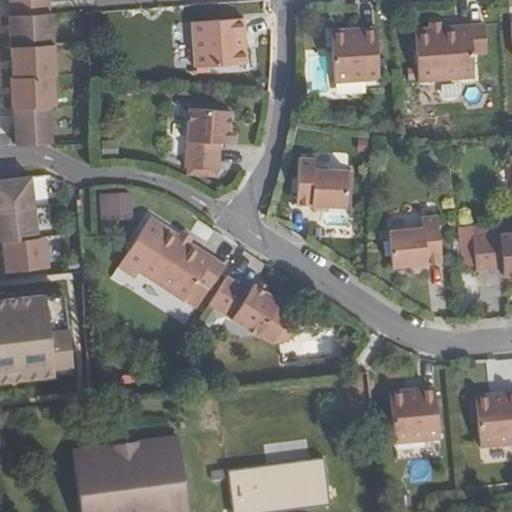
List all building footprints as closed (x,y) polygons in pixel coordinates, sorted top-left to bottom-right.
[(54,13),(10,16),(12,47),(56,44),(54,13)] [(246,34),(244,18),(192,22),(196,67),(248,63),(247,48),(243,49),(242,34),(246,34)] [(488,52),(486,23),(415,29),(420,81),(476,77),(473,52),(488,52)] [(381,79),(377,27),(361,28),(362,32),(347,33),(347,29),(332,30),(336,82),(381,79)] [(56,44),(12,47),(14,78),(55,75),(58,75),(56,44)] [(14,78),(12,78),(14,109),(15,109),(51,106),(57,106),(55,75),(14,78)] [(15,109),(17,145),(53,144),(51,106),(15,109)] [(230,144),(232,111),(192,109),(187,168),(220,170),(222,144),(230,144)] [(316,159),(300,158),(298,205),(348,207),(350,171),(316,169),(316,159)] [(32,176),(0,179),(0,210),(35,207),(32,176)] [(131,220),(130,193),(109,195),(111,221),(131,220)] [(0,210),(0,241),(3,242),(39,237),(35,207),(0,210)] [(423,228),(389,231),(393,267),(442,262),(437,216),(421,218),(423,228)] [(199,280),(211,288),(226,265),(152,217),(120,266),(135,276),(139,271),(186,301),(199,280)] [(477,270),(504,267),(504,275),(511,274),(511,233),(473,237),(477,270)] [(39,237),(3,242),(7,272),(50,267),(46,237),(39,237)] [(251,291),(228,276),(211,304),(260,336),(262,333),(275,342),(288,339),(297,326),(294,312),(281,304),(282,302),(256,284),(251,291)] [(196,308),(210,287),(199,280),(186,301),(196,308)] [(0,299),(0,382),(54,376),(54,369),(72,366),(65,295),(46,297),(45,294),(0,299)] [(405,390),(390,391),(395,444),(440,439),(435,387),(420,389),(420,393),(405,394),(405,390)] [(511,445),(511,393),(506,394),(506,398),(491,399),(491,395),(476,397),(479,415),(481,437),(483,449),(511,445)] [(481,437),(479,415),(461,417),(463,438),(481,437)] [(184,511),(175,436),(70,451),(77,511),(184,511)] [(414,495),(403,496),(404,506),(415,505),(414,495)]
